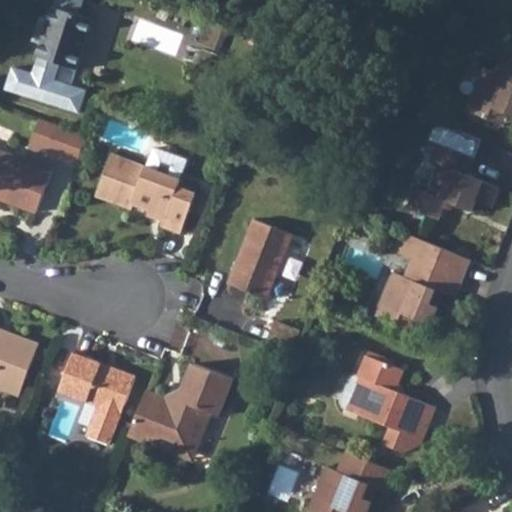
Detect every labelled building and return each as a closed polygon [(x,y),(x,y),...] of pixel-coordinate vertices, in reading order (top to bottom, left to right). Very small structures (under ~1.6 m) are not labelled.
[(81,0),(54,0),(53,5),(51,5),(47,18),(39,15),(30,39),(39,41),(34,54),(36,55),(30,75),(51,82),(58,62),(74,67),(91,18),(77,13),(81,0)] [(433,2),(425,21),(459,33),(467,15),(433,2)] [(511,52),(504,50),(496,69),(484,64),(471,95),(467,107),(489,115),(493,104),(511,110),(511,52)] [(36,116),(27,141),(51,150),(60,126),(56,124),(36,116)] [(60,126),(51,150),(74,159),(84,135),(60,126)] [(419,187),(410,207),(442,220),(451,199),(476,209),(480,199),(494,204),(502,187),(468,173),(475,156),(467,153),(441,142),(435,159),(442,162),(429,191),(419,187)] [(144,164),(177,176),(184,158),(151,145),(144,164)] [(0,148),(0,194),(34,208),(50,167),(33,161),(0,148)] [(110,150),(94,191),(129,204),(130,200),(162,211),(158,221),(177,228),(192,189),(176,183),(178,177),(177,176),(144,164),(110,150)] [(250,219),(226,282),(266,297),(290,233),(250,219)] [(470,258),(407,233),(400,251),(413,256),(405,275),(393,271),(376,314),(398,322),(403,311),(431,323),(444,292),(455,296),(470,258)] [(267,342),(293,352),(301,330),(275,320),(267,342)] [(0,386),(20,394),(39,342),(10,331),(8,336),(0,332),(0,386)] [(111,443),(122,414),(136,375),(75,352),(60,391),(99,405),(88,434),(111,443)] [(343,406),(357,412),(391,426),(383,443),(404,452),(422,443),(423,439),(438,403),(396,386),(401,372),(404,367),(368,352),(361,371),(351,373),(340,399),(343,406)] [(144,388),(126,434),(136,438),(149,443),(164,438),(195,450),(200,438),(211,411),(217,413),(231,376),(220,372),(191,361),(175,401),(144,388)] [(398,474),(347,452),(338,471),(328,466),(315,498),(309,511),(312,511),(333,511),(336,506),(352,511),(368,511),(374,500),(378,488),(390,493),(398,474)]
